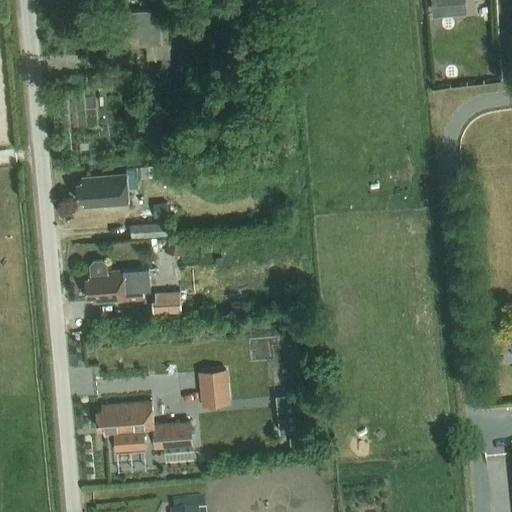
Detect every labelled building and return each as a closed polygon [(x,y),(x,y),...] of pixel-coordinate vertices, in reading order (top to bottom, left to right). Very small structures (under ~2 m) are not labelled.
[(90,48),(162,43),(160,10),(88,14),(90,48)] [(126,162),(141,161),(140,153),(125,154),(126,162)] [(125,168),(125,173),(80,177),(81,183),(75,184),(77,200),(84,200),(85,207),(128,203),(127,191),(138,190),(137,179),(174,176),(173,164),(125,168)] [(165,204),(151,205),(152,218),(166,217),(165,204)] [(167,222),(128,224),(129,238),(168,235),(167,222)] [(168,239),(165,252),(183,256),(186,243),(168,239)] [(88,280),(84,280),(85,297),(92,297),(92,302),(126,300),(144,298),(143,287),(149,287),(147,269),(107,272),(106,264),(102,261),(93,261),(90,266),(90,274),(87,274),(88,280)] [(178,292),(150,294),(151,313),(179,312),(178,292)] [(208,403),(238,401),(236,365),(206,366),(208,403)] [(155,446),(194,443),(192,420),(154,423),(152,400),(102,404),(102,409),(97,410),(99,429),(104,429),(104,434),(115,433),(145,430),(154,430),(155,446)] [(300,411),(279,413),(281,432),(302,430),(300,411)] [(145,430),(115,433),(117,451),(146,449),(145,430)] [(179,511),(213,511),(212,496),(179,498),(179,511)]
